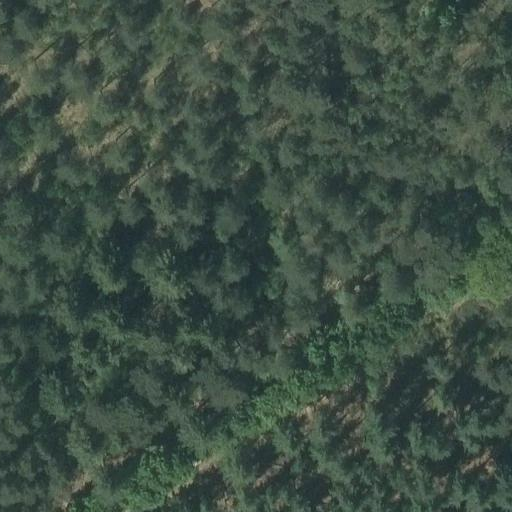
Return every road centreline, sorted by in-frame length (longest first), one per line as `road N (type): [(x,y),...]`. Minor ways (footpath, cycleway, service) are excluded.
road 1 (track): [(120,511),(511,250)]
road 2 (track): [(128,506),(0,309)]
